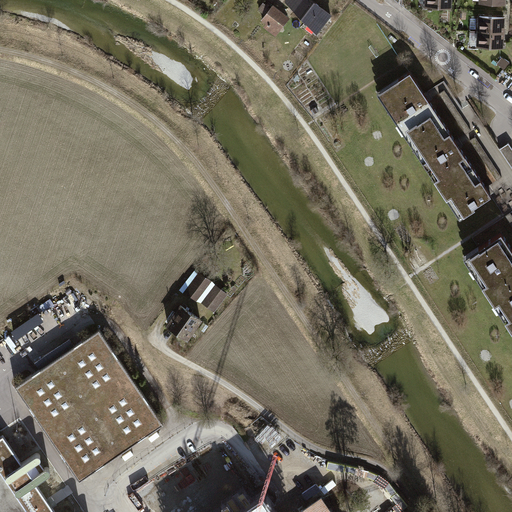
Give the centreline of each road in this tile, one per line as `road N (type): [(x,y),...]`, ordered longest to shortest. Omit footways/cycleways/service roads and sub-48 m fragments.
road 1 (track): [(0,49),(100,84),(176,139),(433,511)]
road 2 (track): [(511,435),(289,104),(232,44),(169,0)]
road 3 (track): [(180,297),(157,329),(162,347),(307,445),(387,472),(421,511)]
road 4 (tertiary): [(369,0),(511,110)]
